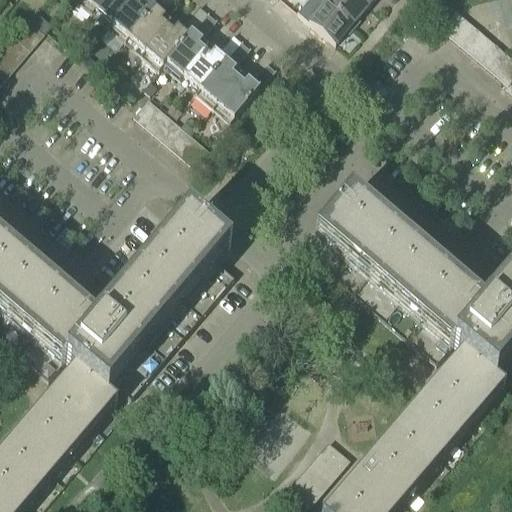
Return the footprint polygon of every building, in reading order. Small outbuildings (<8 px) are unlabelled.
[(94,17),(107,0),(79,0),(77,3),(94,17)] [(110,31),(136,1),(134,0),(107,0),(94,17),(110,31)] [(127,46),(166,0),(151,0),(144,8),(136,1),(110,31),(127,46)] [(144,60),(170,30),(161,23),(179,2),(177,0),(166,0),(127,46),(144,60)] [(332,0),(325,9),(352,32),(368,13),(353,0),(332,0)] [(353,0),(368,13),(378,0),(353,0)] [(335,52),(352,32),(325,9),(308,29),(335,52)] [(157,80),(210,18),(201,10),(178,37),(170,30),(144,60),(160,74),(156,79),(157,80)] [(464,25),(455,17),(440,35),(449,43),(464,25)] [(27,28),(34,34),(42,24),(35,18),(27,28)] [(182,84),(209,53),(200,46),(218,25),(210,18),(157,80),(158,81),(166,71),(182,84)] [(471,30),(464,25),(449,43),(458,50),(473,32),(471,30)] [(18,35),(36,50),(43,42),(34,34),(27,28),(26,27),(18,35)] [(479,37),(473,32),(458,50),(467,58),(468,57),(482,40),(479,37)] [(29,59),(36,50),(18,35),(11,44),(29,59)] [(199,98),(243,46),(235,39),(217,60),(209,53),(182,84),(199,98)] [(487,44),(482,40),(468,57),(467,58),(476,66),(491,48),(487,44)] [(3,53),(21,68),(29,59),(11,44),(6,49),(3,53)] [(216,112),(242,82),(233,75),(252,53),(243,46),(199,98),(216,112)] [(495,51),(491,48),(476,66),(485,73),(500,55),(495,51)] [(0,65),(13,77),(21,68),(3,53),(0,56),(0,65)] [(503,57),(500,55),(485,73),(494,81),(509,63),(503,57)] [(81,68),(86,72),(92,65),(86,61),(81,68)] [(511,65),(511,64),(509,63),(494,81),(503,88),(511,78),(511,65)] [(0,80),(6,85),(13,77),(0,65),(0,80)] [(242,82),(216,112),(232,126),(223,137),(225,138),(277,75),(267,67),(250,88),(242,82)] [(123,85),(114,96),(120,101),(129,90),(123,85)] [(156,94),(149,88),(143,96),(149,102),(156,94)] [(142,132),(157,114),(148,106),(132,124),(142,132)] [(151,140),(167,122),(157,114),(142,132),(151,140)] [(161,148),(176,130),(167,122),(151,140),(161,148)] [(185,138),(189,141),(194,135),(185,127),(180,133),(185,138)] [(176,130),(161,148),(170,156),(185,138),(180,133),(176,130)] [(180,163),(195,146),(189,141),(185,138),(170,156),(180,163)] [(189,171),(204,154),(195,146),(180,163),(189,171)] [(204,154),(189,171),(198,179),(213,161),(204,154)] [(399,511),(499,394),(502,396),(503,395),(494,387),(502,377),(511,385),(511,291),(498,308),(490,305),(493,302),(492,301),(490,304),(463,292),(460,295),(459,294),(458,295),(460,296),(457,299),(347,205),(316,240),(326,248),(311,266),(435,371),(452,351),(457,355),(465,362),(338,511),(399,511)] [(0,511),(26,511),(113,411),(115,413),(116,411),(106,403),(107,402),(105,400),(112,392),(131,407),(234,286),(216,270),(226,259),(191,229),(110,323),(104,321),(106,318),(106,317),(103,320),(77,308),(74,311),(73,310),(72,311),(73,312),(70,315),(0,256),(0,347),(48,389),(65,369),(68,371),(79,380),(0,472),(0,511)] [(324,485),(343,463),(328,450),(309,472),(324,485)] [(306,511),(312,511),(323,500),(301,481),(288,496),(306,511)]
